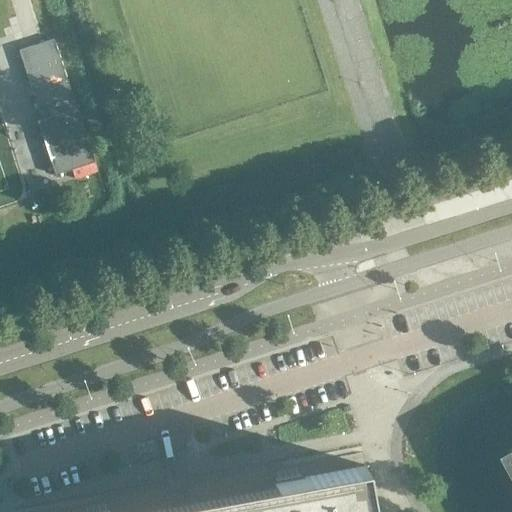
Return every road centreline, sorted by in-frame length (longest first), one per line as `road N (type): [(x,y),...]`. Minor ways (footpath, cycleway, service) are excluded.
road 1 (secondary): [(0,407),(511,231)]
road 2 (secondary): [(511,205),(380,248),(284,265),(0,362)]
